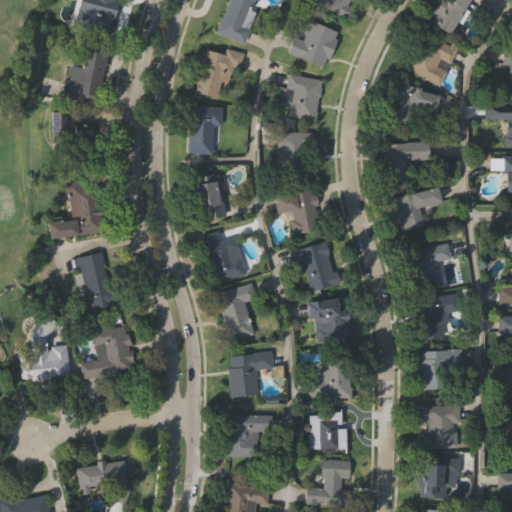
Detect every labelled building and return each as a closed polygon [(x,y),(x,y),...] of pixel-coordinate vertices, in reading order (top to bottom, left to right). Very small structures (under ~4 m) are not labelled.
[(119,0),(107,38),(77,28),(86,0),(119,0)] [(251,0),(248,9),(253,11),(241,43),(214,33),(225,0),(251,0)] [(351,0),(341,18),(315,2),(316,0),(351,0)] [(468,0),(447,35),(427,22),(440,0),(468,0)] [(337,33),(322,68),(285,53),(291,37),(301,41),(309,21),(337,33)] [(438,86),(404,70),(420,34),(456,50),(447,70),(446,69),(438,86)] [(75,102),(57,98),(62,79),(75,82),(83,43),(106,48),(95,99),(77,95),(75,102)] [(192,93),(202,50),(223,55),(224,49),(237,52),(226,101),(192,93)] [(511,89),(505,89),(506,65),(500,65),(501,49),(511,49),(511,89)] [(319,79),(312,121),(281,116),(288,74),(319,79)] [(387,124),(398,84),(436,95),(431,114),(412,109),(407,129),(387,124)] [(511,102),(511,147),(504,147),(504,119),(482,119),(483,102),(511,102)] [(189,104),(220,107),(217,139),(213,138),(211,154),(185,151),(189,104)] [(276,133),(312,133),(312,175),(276,175),(276,133)] [(427,160),(405,161),(406,182),(383,184),(381,144),(426,142),(427,160)] [(499,174),(499,157),(511,157),(511,201),(511,174),(499,174)] [(216,174),(224,215),(201,219),(199,209),(193,211),(187,180),(216,174)] [(101,232),(47,239),(44,222),(67,219),(62,184),(93,180),(101,232)] [(290,212),(275,215),(272,196),(312,188),(320,230),(294,235),(290,212)] [(397,231),(390,198),(435,188),(438,203),(434,204),(418,208),(422,226),(397,231)] [(213,283),(200,236),(217,231),(220,241),(233,237),(244,275),(213,283)] [(287,251),(325,242),(336,284),(309,291),(302,266),(291,269),(287,251)] [(434,262),(438,282),(411,288),(403,252),(445,243),(448,259),(434,262)] [(101,253),(111,305),(84,311),(74,258),(101,253)] [(511,263),(511,305),(496,305),(496,287),(511,287),(511,263)] [(242,302),(251,336),(227,343),(213,294),(249,284),(252,299),(242,302)] [(450,293),(455,292),(458,309),(453,310),(444,312),(446,323),(440,324),(442,338),(419,342),(412,299),(450,293)] [(343,297),(348,337),(323,340),(320,317),(307,319),(305,302),(343,297)] [(19,354),(28,353),(27,337),(41,314),(54,323),(45,338),(45,347),(65,345),(67,375),(32,377),(26,374),(20,374),(19,354)] [(511,316),(511,354),(506,354),(506,334),(494,334),(495,316),(511,316)] [(91,332),(125,327),(132,371),(79,379),(77,363),(95,360),(91,332)] [(223,355),(268,351),(269,368),(252,370),(255,394),(227,397),(223,355)] [(417,389),(417,351),(451,351),(451,389),(417,389)] [(348,398),(308,398),(308,380),(318,380),(318,357),(349,357),(348,398)] [(511,410),(510,410),(510,385),(496,385),(496,368),(511,368),(511,410)] [(458,406),(419,407),(420,448),(458,447),(458,406)] [(222,415),(269,414),(270,432),(256,433),(256,457),(223,457),(222,415)] [(341,414),(308,414),(308,450),(341,450),(341,414)] [(500,462),(511,462),(511,421),(500,422),(500,462)] [(458,455),(457,473),(444,473),(444,497),(417,496),(418,455),(458,455)] [(347,459),(346,505),(303,504),(303,486),(319,486),(320,458),(347,459)] [(111,484),(76,486),(74,463),(124,460),(127,499),(112,500),(111,484)] [(511,511),(497,511),(497,472),(511,471),(511,511)] [(266,487),(265,503),(248,501),(246,511),(221,511),(225,482),(266,487)] [(0,511),(0,498),(44,490),(47,511),(0,511)]
